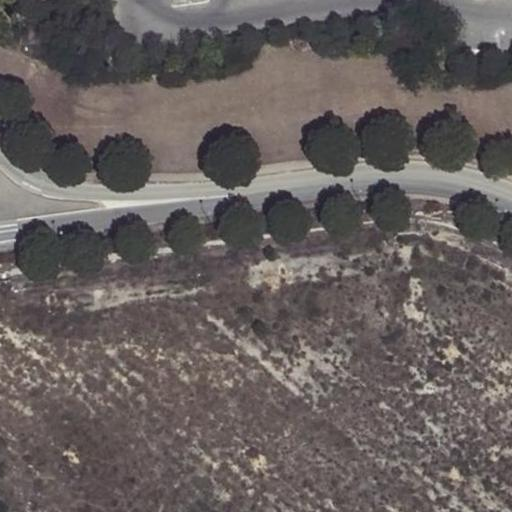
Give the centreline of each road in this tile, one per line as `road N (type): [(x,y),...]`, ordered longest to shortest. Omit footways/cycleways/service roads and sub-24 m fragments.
road 1 (tertiary): [(246,194),(409,177),(446,179),(511,200)]
road 2 (tertiary): [(246,194),(69,191),(35,181),(0,150)]
road 3 (tertiary): [(0,236),(246,194)]
